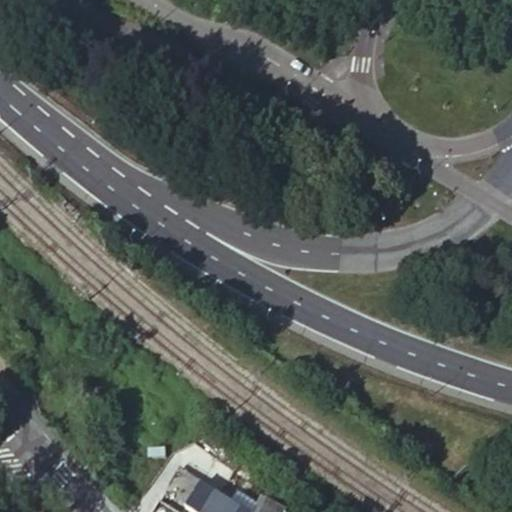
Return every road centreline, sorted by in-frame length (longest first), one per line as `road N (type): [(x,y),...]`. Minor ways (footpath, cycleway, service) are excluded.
road 1 (primary): [(178,231),(326,317),(511,383)]
road 2 (primary): [(178,231),(230,227),(261,242),(364,255),(448,228),(487,197)]
road 3 (tertiary): [(149,0),(369,119)]
road 4 (primary): [(0,92),(178,231)]
road 5 (primary): [(369,119),(487,197)]
road 6 (primary): [(385,0),(360,46),(360,97),(369,119)]
